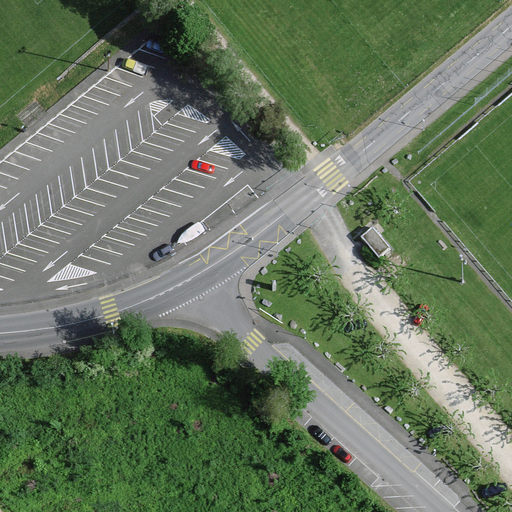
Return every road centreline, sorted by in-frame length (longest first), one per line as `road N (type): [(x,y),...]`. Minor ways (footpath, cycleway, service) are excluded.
road 1 (tertiary): [(186,280),(332,177),(511,25)]
road 2 (unclassified): [(441,511),(186,280)]
road 3 (tertiary): [(0,333),(110,314),(186,280)]
